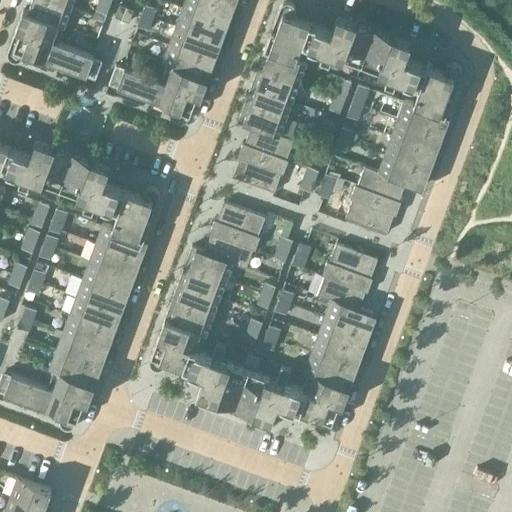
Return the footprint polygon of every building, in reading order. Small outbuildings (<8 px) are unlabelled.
[(49,0),(32,0),(29,10),(65,24),(71,8),(49,0)] [(49,0),(71,8),(74,0),(49,0)] [(112,3),(103,0),(100,0),(97,10),(108,14),(112,3)] [(216,0),(185,0),(183,8),(224,24),(231,5),(216,0)] [(415,102),(447,113),(461,74),(462,72),(462,70),(461,69),(460,66),(457,64),(456,63),(454,63),(451,63),(449,64),(447,66),(444,72),(407,58),(412,44),(338,16),(332,31),(295,17),(296,13),(297,10),(296,6),(294,4),(290,2),(288,2),(285,3),(282,5),(281,7),(266,46),(297,58),(303,43),(325,51),(320,64),(330,67),(335,54),(390,74),(385,88),(394,91),(399,78),(421,86),(415,102)] [(116,17),(130,22),(134,9),(120,4),(116,17)] [(146,4),(142,14),(153,19),(157,8),(146,4)] [(224,24),(183,8),(176,27),(217,42),(224,24)] [(65,24),(29,10),(24,9),(17,26),(58,42),(59,42),(65,24)] [(153,19),(142,14),(138,25),(149,29),(153,19)] [(58,42),(17,26),(8,50),(8,52),(8,55),(8,56),(9,57),(10,59),(12,61),(14,61),(16,62),(18,61),(20,61),(21,60),(23,59),(24,57),(25,55),(26,53),(51,62),(58,42)] [(169,45),(211,60),(217,42),(176,27),(169,45)] [(95,55),(59,42),(58,42),(51,62),(87,75),(95,55)] [(211,60),(169,45),(162,62),(167,64),(204,78),(211,60)] [(259,65),(301,80),(307,62),(297,59),(297,58),(266,46),(259,65)] [(204,78),(167,64),(161,80),(162,80),(198,94),(204,78)] [(252,83),(294,99),(301,80),(259,65),(252,83)] [(162,80),(161,80),(125,67),(118,87),(154,100),(162,80)] [(352,81),(341,77),(337,87),(348,91),(352,81)] [(198,94),(162,80),(154,100),(175,108),(174,111),(173,113),(173,115),(173,116),(174,118),(176,120),(177,121),(179,122),(182,123),(184,122),(186,122),(188,120),(189,118),(190,117),(198,94)] [(245,102),(287,118),(294,99),(252,83),(245,102)] [(370,87),(359,83),(355,94),(366,98),(370,87)] [(348,91),(337,87),(334,98),(344,102),(348,91)] [(366,98),(355,94),(351,104),(362,108),(366,98)] [(344,102),(334,98),(330,108),(341,112),(344,102)] [(398,117),(440,132),(447,113),(415,102),(405,98),(398,117)] [(238,121),(252,126),(280,136),(281,134),(287,118),(245,102),(238,121)] [(362,108),(351,104),(347,115),(358,119),(362,108)] [(391,136),(433,150),(440,132),(398,117),(391,136)] [(336,123),(325,119),(322,130),(332,134),(336,123)] [(241,149),(287,166),(290,159),(287,158),(294,139),(281,134),(280,136),(252,126),(246,142),(243,142),(241,149)] [(354,130),(343,126),(339,137),(350,141),(354,130)] [(322,130),(318,141),(329,145),(332,134),(322,130)] [(384,154),(426,169),(433,150),(391,136),(384,154)] [(339,137),(335,147),(346,151),(350,141),(339,137)] [(0,170),(1,166),(23,175),(19,188),(28,191),(33,178),(88,198),(83,211),(93,215),(97,202),(120,210),(114,226),(145,238),(158,202),(160,197),(160,195),(160,193),(159,190),(157,188),(155,187),(151,187),(149,187),(147,188),(144,191),(142,196),(105,182),(110,168),(36,140),(31,154),(0,143),(0,170)] [(287,166),(241,149),(238,156),(240,157),(233,176),(275,191),(282,172),(284,173),(287,166)] [(378,173),(406,183),(419,188),(426,169),(384,154),(379,170),(378,173)] [(319,170),(308,166),(304,176),(315,180),(319,170)] [(378,173),(379,170),(365,166),(358,184),(356,183),(353,190),(399,208),(402,200),(400,200),(406,183),(378,173)] [(337,176),(326,172),(322,183),(333,187),(337,176)] [(304,176),(301,187),(306,189),(311,191),(315,180),(304,176)] [(322,183),(318,193),(324,196),(329,198),(333,187),(322,183)] [(399,208),(353,190),(351,198),(353,199),(346,217),(388,233),(394,214),(397,215),(399,208)] [(215,218),(212,225),(259,242),(261,235),(259,234),(266,216),(224,200),(217,219),(215,218)] [(50,205),(39,201),(35,211),(46,215),(50,205)] [(68,211),(57,207),(53,218),(64,222),(68,211)] [(46,215),(35,211),(31,222),(43,226),(46,215)] [(64,222),(53,218),(49,229),(60,233),(64,222)] [(97,241),(138,256),(145,238),(114,226),(104,222),(97,241)] [(212,233),(206,250),(206,251),(234,261),(233,262),(247,267),(254,249),(256,250),(259,242),(212,225),(210,233),(212,233)] [(41,231),(30,226),(26,237),(37,241),(41,231)] [(59,237),(48,233),(44,244),(55,248),(59,237)] [(294,239),(283,235),(279,246),(290,250),(294,239)] [(37,241),(26,237),(22,248),(33,252),(37,241)] [(97,241),(90,259),(132,274),(138,256),(97,241)] [(311,246),(300,242),(296,253),(307,257),(311,246)] [(325,267),(371,284),(374,277),(372,276),(378,257),(337,242),(330,261),(328,260),(325,267)] [(55,248),(44,244),(40,254),(51,259),(55,248)] [(192,245),(186,264),(227,279),(234,261),(206,251),(206,250),(192,245)] [(279,246),(275,257),(286,261),(290,250),(279,246)] [(307,257),(296,253),(293,263),(303,267),(307,257)] [(83,277),(125,293),(132,274),(90,259),(83,277)] [(28,265),(17,261),(13,272),(24,276),(28,265)] [(186,264),(179,282),(220,298),(227,279),(186,264)] [(332,297),(360,307),(366,290),(369,291),(371,284),(325,267),(322,274),(324,275),(318,294),(331,299),(332,297)] [(46,272),(35,268),(31,278),(42,283),(46,272)] [(24,276),(13,272),(9,283),(20,287),(24,276)] [(76,296),(118,311),(125,293),(83,277),(76,296)] [(42,283),(31,278),(27,289),(38,293),(42,283)] [(179,282),(172,301),(213,317),(220,298),(179,282)] [(276,286),(265,282),(262,293),(272,297),(276,286)] [(294,293),(283,289),(279,299),(290,303),(294,293)] [(262,293),(258,303),(269,307),(272,297),(262,293)] [(10,300),(0,295),(0,308),(6,310),(10,300)] [(70,314),(111,330),(118,311),(76,296),(70,314)] [(332,297),(331,299),(325,315),(367,331),(374,312),(360,307),(332,297)] [(279,299),(275,309),(286,314),(290,303),(279,299)] [(213,317),(172,301),(165,320),(206,336),(213,317)] [(37,310),(26,305),(22,316),(33,320),(37,310)] [(63,333),(104,348),(111,330),(70,314),(63,333)] [(318,333),(360,350),(367,331),(325,315),(318,333)] [(33,320),(22,316),(18,327),(29,331),(33,320)] [(263,322),(252,318),(248,328),(259,332),(263,322)] [(201,350),(206,336),(165,320),(159,336),(200,351),(201,350)] [(281,328),(270,324),(266,335),(277,339),(281,328)] [(244,339),(255,343),(259,332),(248,328),(244,339)] [(56,351),(98,366),(104,348),(63,333),(56,351)] [(311,352),(353,368),(360,350),(318,333),(311,352)] [(262,345),(273,349),(277,339),(266,335),(262,345)] [(193,371),(200,351),(159,336),(150,359),(150,360),(150,362),(150,363),(150,364),(151,365),(151,367),(152,367),(154,369),(155,369),(157,370),(158,370),(160,370),(162,369),(163,368),(164,367),(165,366),(166,365),(168,361),(193,371)] [(213,355),(201,350),(200,351),(193,371),(205,375),(196,401),(216,409),(219,400),(253,412),(249,421),(270,429),(279,402),(291,407),(299,387),(287,382),(291,369),(282,366),(277,379),(222,359),(227,345),(218,342),(213,355)] [(98,366),(56,351),(50,368),(54,370),(91,385),(98,366)] [(309,373),(346,387),(353,368),(311,352),(305,371),(309,372),(309,373)] [(245,362),(257,367),(261,358),(248,353),(245,362)] [(48,386),(49,386),(85,400),(91,385),(54,370),(48,386)] [(41,406),(49,386),(48,386),(12,373),(5,393),(41,406)] [(309,373),(303,388),(303,389),(340,403),(346,387),(309,373)] [(85,400),(49,386),(41,406),(62,414),(60,419),(60,422),(61,424),(62,426),(65,428),(67,429),(69,429),(71,428),(73,427),(75,426),(76,423),(85,400)] [(303,388),(299,387),(291,407),(317,416),(316,420),(315,422),(315,423),(315,425),(317,428),(318,429),(320,430),(321,431),(323,431),(325,431),(326,431),(328,430),(330,429),(330,428),(331,426),(340,403),(303,389),(303,388)] [(18,476),(11,495),(45,508),(52,489),(18,476)] [(11,495),(5,511),(43,511),(45,508),(11,495)]
